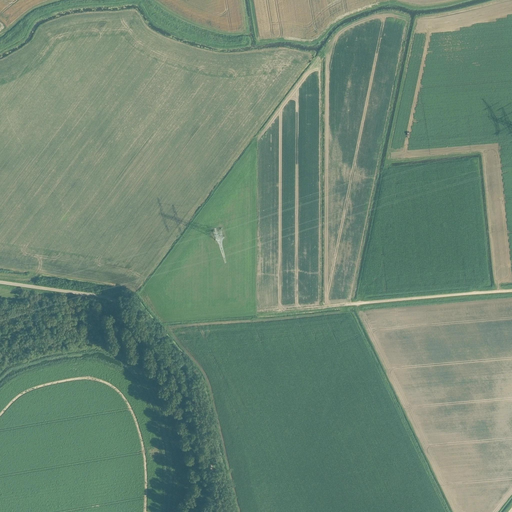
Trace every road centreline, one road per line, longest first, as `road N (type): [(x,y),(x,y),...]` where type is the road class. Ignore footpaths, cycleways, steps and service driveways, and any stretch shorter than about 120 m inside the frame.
road 1 (unclassified): [(221,511),(193,391),(134,315),(112,299),(0,281)]
road 2 (unclassified): [(511,291),(358,303)]
